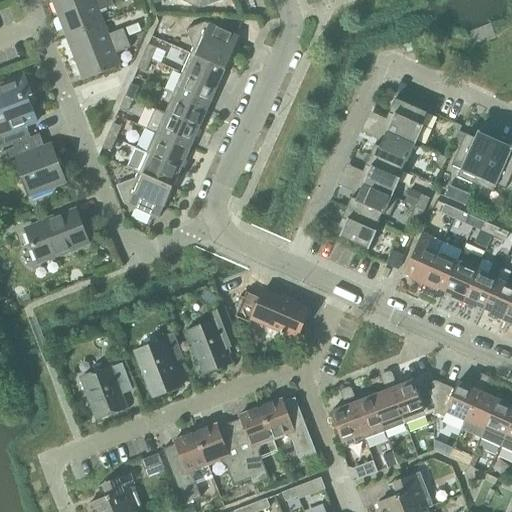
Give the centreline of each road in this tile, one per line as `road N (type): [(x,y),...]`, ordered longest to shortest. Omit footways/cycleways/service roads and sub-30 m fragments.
road 1 (residential): [(290,266),(385,61),(511,117)]
road 2 (residential): [(219,224),(150,251),(129,248),(28,0)]
road 3 (residential): [(66,511),(47,461),(299,366)]
road 4 (residential): [(219,224),(214,207),(293,27),(282,0)]
road 5 (residential): [(511,367),(340,289)]
road 6 (residential): [(353,511),(299,366)]
